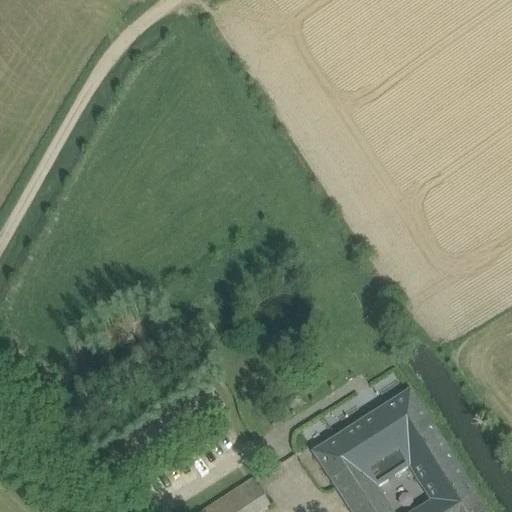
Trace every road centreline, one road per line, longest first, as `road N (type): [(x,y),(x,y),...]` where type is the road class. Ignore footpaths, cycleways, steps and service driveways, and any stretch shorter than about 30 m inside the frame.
road 1 (track): [(0,241),(91,81),(119,45),(177,0)]
road 2 (unknown): [(141,511),(266,427)]
